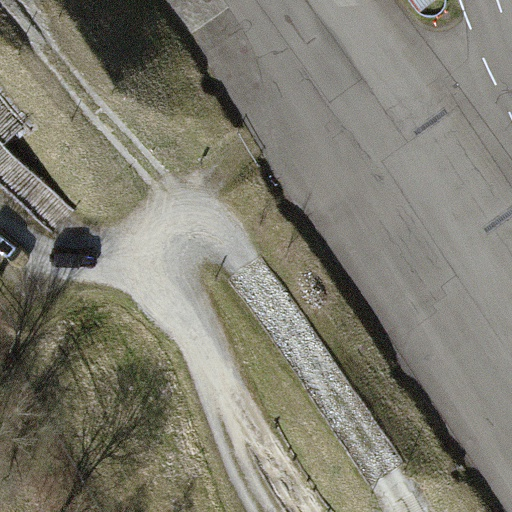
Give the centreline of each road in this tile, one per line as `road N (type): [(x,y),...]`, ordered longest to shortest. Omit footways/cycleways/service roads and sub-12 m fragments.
road 1 (track): [(0,143),(61,221),(123,259),(225,242),(270,291),(412,511)]
road 2 (track): [(267,511),(243,473),(179,251),(136,138),(40,0)]
road 3 (track): [(179,251),(210,179),(343,86)]
